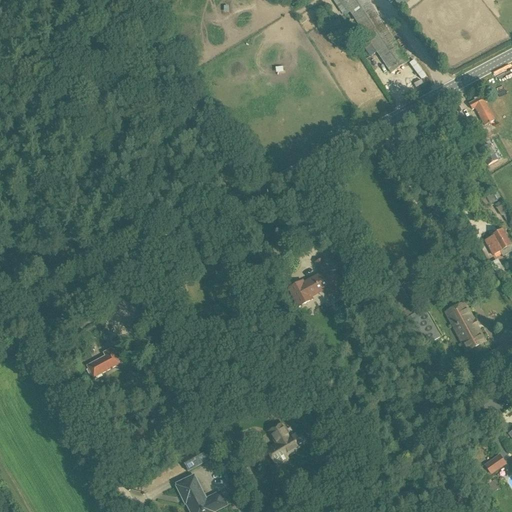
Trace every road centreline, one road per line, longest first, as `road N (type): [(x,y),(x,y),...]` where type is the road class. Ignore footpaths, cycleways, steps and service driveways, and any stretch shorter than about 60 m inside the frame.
road 1 (unclassified): [(0,331),(511,54)]
road 2 (track): [(26,316),(135,511)]
road 3 (track): [(160,0),(0,104)]
road 4 (track): [(130,258),(205,395)]
road 5 (track): [(229,205),(298,333)]
